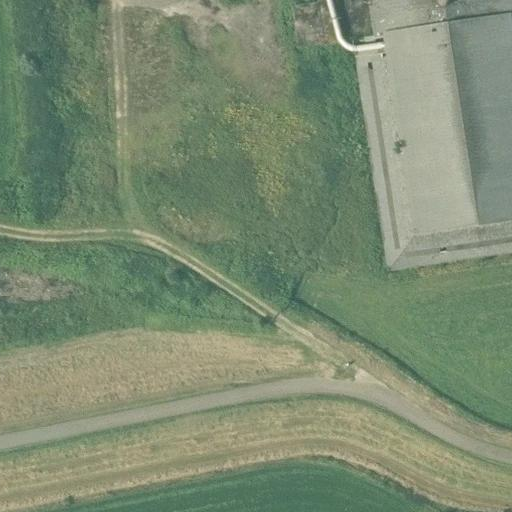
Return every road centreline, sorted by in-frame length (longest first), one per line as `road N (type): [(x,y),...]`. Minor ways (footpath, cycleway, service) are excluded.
road 1 (unclassified): [(0,442),(287,387),(328,387),(395,404),(463,443),(511,459)]
road 2 (track): [(395,404),(160,244),(0,230)]
road 3 (track): [(160,244),(138,228),(121,180),(117,0)]
